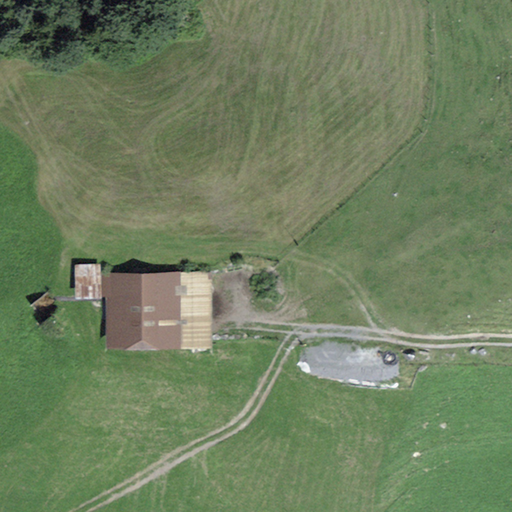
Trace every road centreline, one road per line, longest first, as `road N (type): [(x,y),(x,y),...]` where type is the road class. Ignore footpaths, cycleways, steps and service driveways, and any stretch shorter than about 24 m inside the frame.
road 1 (track): [(290,334),(234,427),(54,511)]
road 2 (track): [(290,334),(511,341)]
